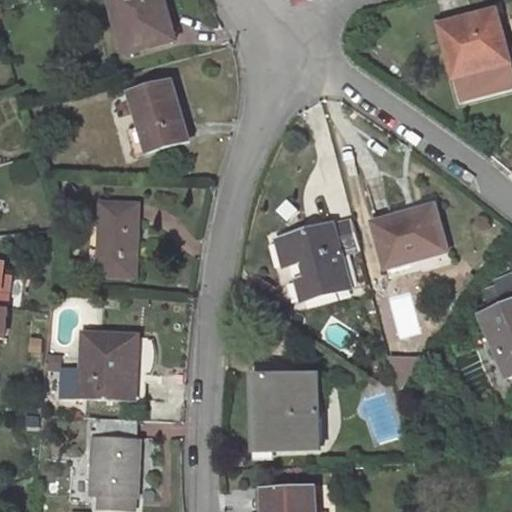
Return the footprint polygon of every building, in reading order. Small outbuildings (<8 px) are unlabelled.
[(176,42),(164,0),(111,0),(126,55),(176,42)] [(509,63),(496,12),(442,27),(455,77),(509,63)] [(454,92),(450,82),(439,84),(442,95),(454,92)] [(190,142),(173,84),(133,95),(142,129),(129,132),(136,157),(190,142)] [(137,279),(141,207),(103,204),(99,277),(137,279)] [(448,253),(436,209),(376,225),(388,270),(448,253)] [(362,253),(354,221),(281,241),(288,269),(304,265),(308,280),(300,282),(305,303),(352,291),(343,258),(362,253)] [(0,308),(3,309),(5,291),(12,292),(14,278),(5,276),(7,264),(0,263),(0,308)] [(296,282),(306,280),(304,269),(287,272),(295,309),(302,308),(296,282)] [(511,278),(497,285),(502,298),(489,303),(494,315),(484,319),(510,380),(511,378),(511,278)] [(257,282),(250,294),(266,305),(274,293),(257,282)] [(5,291),(3,309),(10,309),(12,292),(5,291)] [(3,309),(0,308),(0,339),(6,340),(10,309),(3,309)] [(136,403),(140,338),(85,335),(83,372),(65,370),(63,398),(136,403)] [(322,452),(319,377),(257,380),(261,454),(322,452)] [(136,442),(137,421),(100,419),(99,431),(96,432),(93,498),(101,498),(100,511),(132,511),(133,499),(138,499),(140,499),(143,442),(136,442)] [(284,511),(316,511),(316,492),(284,493),(284,511)] [(262,511),(284,511),(284,493),(262,494),(262,511)]
